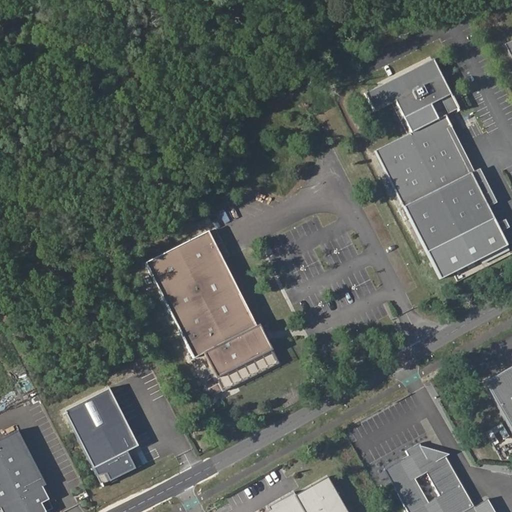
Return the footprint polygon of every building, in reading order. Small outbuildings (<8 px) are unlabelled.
[(511,35),(494,44),(511,78),(511,35)] [(427,253),(492,220),(446,131),(452,128),(445,115),(440,118),(432,103),(453,92),(435,58),(367,93),(377,112),(396,102),(412,133),(374,152),(427,253)] [(230,385),(284,356),(272,334),(264,320),(262,321),(222,247),(210,225),(149,259),(201,354),(211,349),(222,370),(230,384),(230,385)] [(511,362),(477,384),(507,435),(511,432),(511,362)] [(230,384),(222,370),(212,375),(220,389),(230,384)] [(102,391),(57,414),(90,479),(99,477),(103,484),(128,471),(120,455),(131,449),(102,391)] [(10,433),(0,438),(0,511),(45,511),(46,511),(35,490),(39,488),(10,433)] [(470,511),(440,459),(432,464),(420,457),(415,448),(413,444),(399,452),(402,457),(377,471),(400,511),(470,511)] [(440,459),(415,448),(420,457),(432,464),(440,459)] [(129,474),(128,471),(103,484),(99,477),(90,479),(96,491),(129,474)] [(350,511),(329,473),(258,511),(350,511)]
